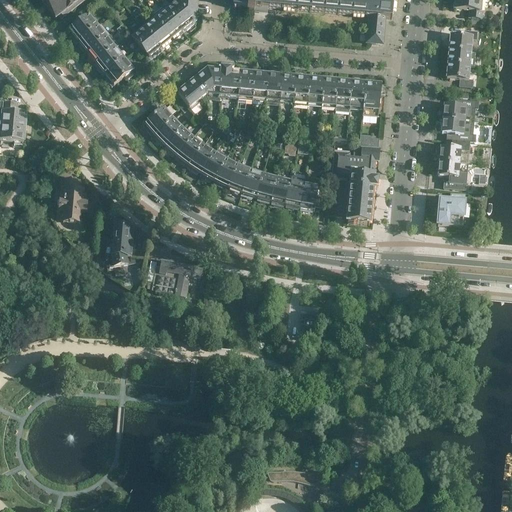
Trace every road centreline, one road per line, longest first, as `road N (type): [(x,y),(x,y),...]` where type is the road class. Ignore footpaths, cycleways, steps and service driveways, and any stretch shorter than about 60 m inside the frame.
road 1 (secondary): [(92,137),(142,191),(214,236),(301,259),(393,270)]
road 2 (secondary): [(394,257),(307,248),(224,227),(169,198),(101,129)]
road 3 (residential): [(211,42),(413,65)]
road 4 (residential): [(394,257),(413,65)]
road 5 (secondary): [(101,129),(0,2)]
road 6 (secondary): [(0,22),(92,137)]
road 7 (residential): [(101,129),(211,42)]
